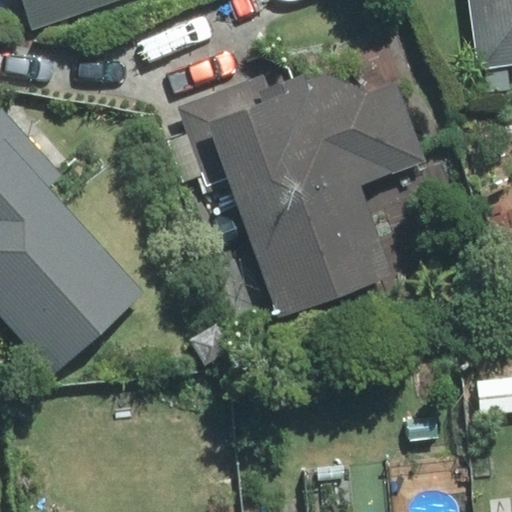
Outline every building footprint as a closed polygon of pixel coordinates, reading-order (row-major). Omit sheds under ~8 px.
[(99,0),(15,0),(25,26),(99,0)] [(511,0),(462,0),(471,65),(511,59),(511,0)] [(272,316),(385,271),(351,186),(419,159),(386,74),(356,85),(315,68),(297,75),(293,66),(258,80),(255,71),(171,105),(205,192),(221,185),(272,316)] [(135,288),(43,187),(58,174),(0,110),(0,319),(46,370),(135,288)] [(340,468),(291,471),(292,511),(300,511),(342,510),(340,468)]
